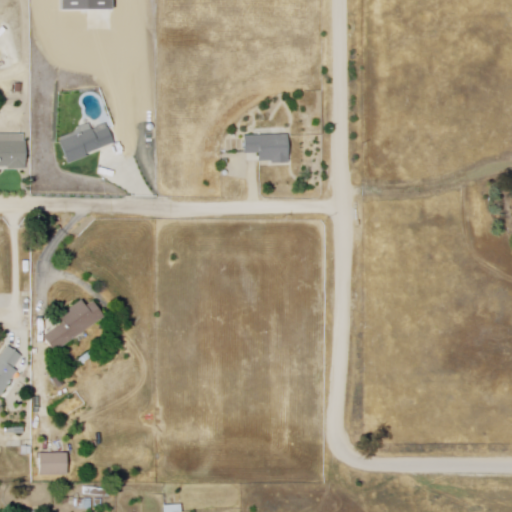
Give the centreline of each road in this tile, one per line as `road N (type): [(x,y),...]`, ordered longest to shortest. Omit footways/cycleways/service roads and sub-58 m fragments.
road 1 (residential): [(511,463),(375,462),(349,452),(339,436),(338,0)]
road 2 (residential): [(340,203),(0,206)]
